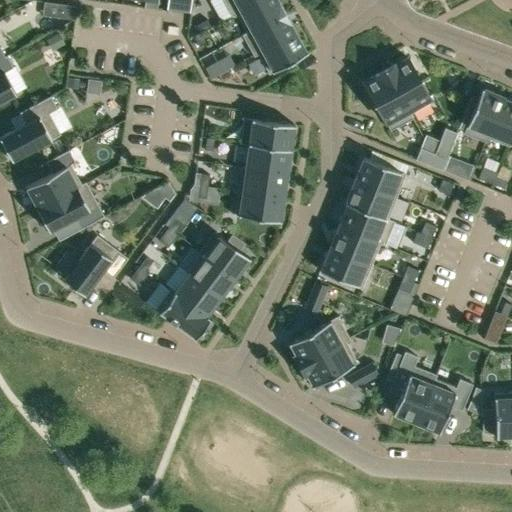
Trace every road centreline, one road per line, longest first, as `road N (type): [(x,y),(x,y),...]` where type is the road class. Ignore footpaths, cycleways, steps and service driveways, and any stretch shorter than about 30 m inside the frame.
road 1 (residential): [(384,0),(331,37),(331,182),(232,379)]
road 2 (residential): [(232,379),(378,469),(511,475)]
road 3 (residential): [(0,254),(19,318),(232,379)]
road 4 (residential): [(511,58),(418,27),(384,0)]
